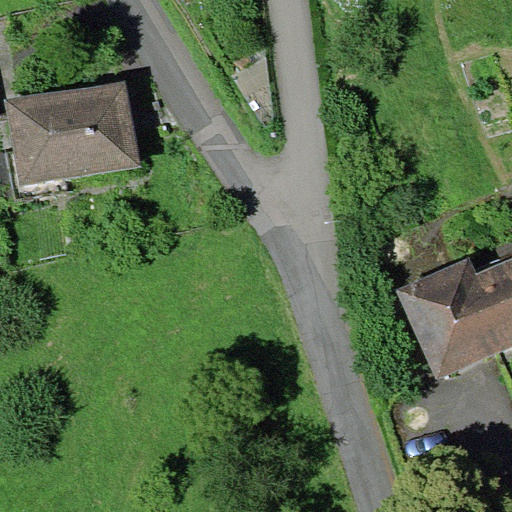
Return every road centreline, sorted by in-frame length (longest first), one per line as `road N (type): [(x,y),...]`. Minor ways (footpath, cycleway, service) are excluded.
road 1 (residential): [(382,511),(294,211)]
road 2 (residential): [(128,0),(246,168),(294,211)]
road 3 (residential): [(282,0),(299,152),(294,211)]
